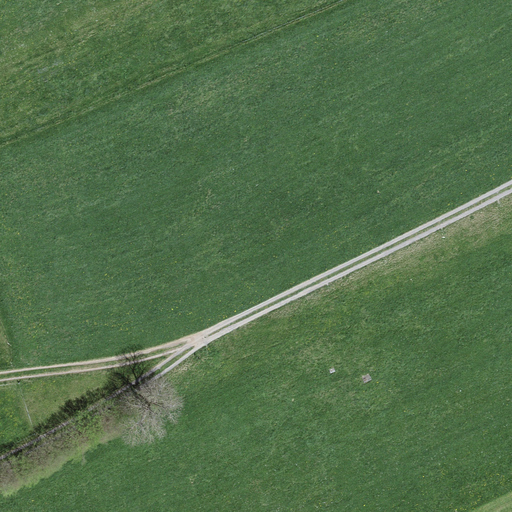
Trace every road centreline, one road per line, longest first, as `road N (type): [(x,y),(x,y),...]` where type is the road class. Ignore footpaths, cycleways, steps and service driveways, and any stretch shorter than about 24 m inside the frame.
road 1 (track): [(142,354),(199,340),(511,185)]
road 2 (track): [(0,461),(123,395),(199,340)]
road 3 (track): [(142,354),(0,376)]
